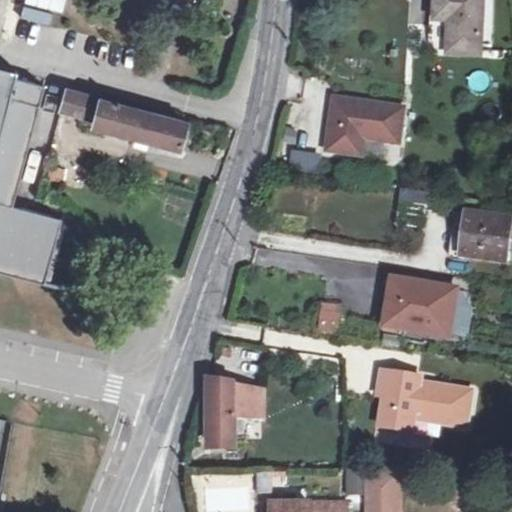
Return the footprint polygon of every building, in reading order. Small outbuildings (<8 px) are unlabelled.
[(473,0),(426,0),(422,23),(439,26),(438,36),(435,55),(464,60),(473,0)] [(0,68),(0,274),(43,286),(60,221),(11,208),(42,88),(13,80),(14,73),(0,68)] [(114,126),(112,133),(178,151),(182,134),(185,123),(138,111),(139,108),(133,106),(132,110),(99,100),(100,95),(66,86),(59,111),(114,126)] [(401,111),(331,100),(328,119),(323,152),(359,157),(361,139),(395,145),(401,111)] [(70,161),(65,181),(82,185),(87,164),(70,161)] [(400,202),(432,206),(433,193),(402,189),(400,202)] [(511,223),(468,216),(467,223),(465,237),(462,258),(506,265),(511,223)] [(460,294),(392,283),(389,302),(384,330),(451,342),(460,294)] [(321,311),(319,332),(340,334),(342,313),(321,311)] [(428,383),(389,376),(385,400),(390,402),(385,432),(419,438),(421,426),(472,434),(478,396),(441,389),(440,393),(427,392),(428,383)] [(262,393),(210,385),(210,398),(209,447),(220,446),(239,446),(240,418),(261,418),(262,393)] [(259,445),(261,418),(240,418),(239,446),(259,445)] [(404,511),(405,473),(370,472),(369,511),(404,511)] [(469,475),(454,474),(453,506),(468,506),(469,475)] [(253,511),(253,475),(198,475),(198,511),(253,511)]
